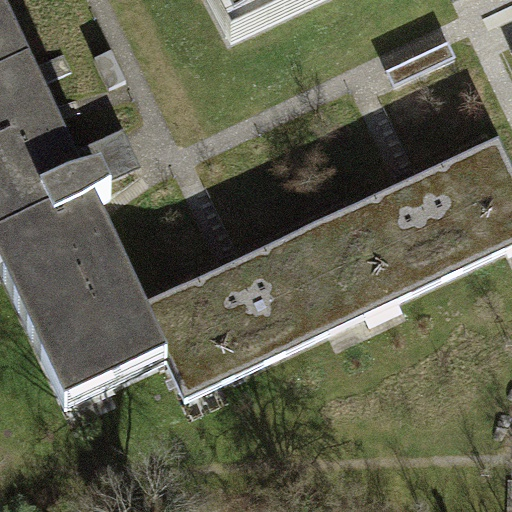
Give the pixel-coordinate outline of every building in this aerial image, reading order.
[(204,0),(226,40),(298,0),(204,0)] [(0,84),(27,72),(0,13),(0,84)] [(449,53),(389,80),(394,92),(454,65),(449,53)] [(80,184),(27,72),(0,84),(0,283),(61,413),(163,365),(138,312),(90,210),(108,202),(95,176),(80,184)] [(396,191),(319,228),(362,320),(511,250),(511,173),(498,145),(419,182),(423,190),(400,200),(396,191)] [(181,404),(362,320),(319,228),(239,265),(243,273),(222,283),(218,274),(138,312),(163,365),(181,404)]
